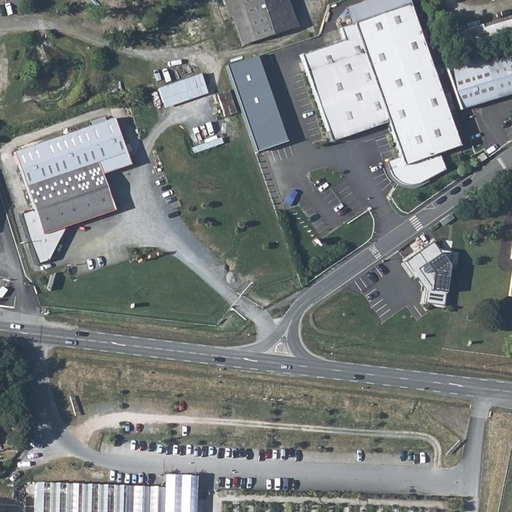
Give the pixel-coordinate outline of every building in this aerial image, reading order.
[(289,28),(280,0),(222,0),(224,4),(233,2),(237,14),(234,15),(243,44),(289,28)] [(330,142),(387,122),(399,157),(386,162),(385,169),(387,173),(389,178),(392,181),(395,184),(400,186),(404,187),(409,187),(412,186),(416,185),(419,183),(444,169),(439,153),(459,146),(435,76),(432,67),(422,41),(419,31),(408,0),(367,0),(347,7),(353,23),(338,29),(339,32),(342,40),(330,44),(300,55),(330,142)] [(233,2),(224,4),(228,17),(234,15),(237,14),(233,2)] [(511,33),(511,18),(482,28),(486,41),(511,33)] [(486,41),(482,28),(481,24),(452,33),(457,50),(486,41)] [(426,29),(419,31),(422,41),(429,38),(426,29)] [(342,40),(339,32),(327,36),(330,44),(342,40)] [(511,55),(483,64),(493,100),(511,94),(511,55)] [(257,56),(227,67),(256,152),(287,141),(257,56)] [(481,57),(447,67),(458,109),(493,100),(483,64),(481,57)] [(438,65),(432,67),(435,76),(441,74),(438,65)] [(201,76),(158,89),(165,109),(208,94),(201,76)] [(219,96),(226,113),(233,110),(227,93),(219,96)] [(42,234),(114,210),(102,174),(130,164),(111,108),(11,141),(42,234)] [(488,153),(481,158),(484,163),(492,158),(488,153)] [(219,195),(239,205),(245,192),(225,182),(219,195)] [(432,243),(403,263),(414,280),(416,279),(425,291),(424,304),(444,307),(452,241),(443,239),(441,250),(439,250),(432,243)] [(165,489),(37,484),(35,511),(196,511),(197,499),(198,490),(198,478),(165,477),(165,489)]
